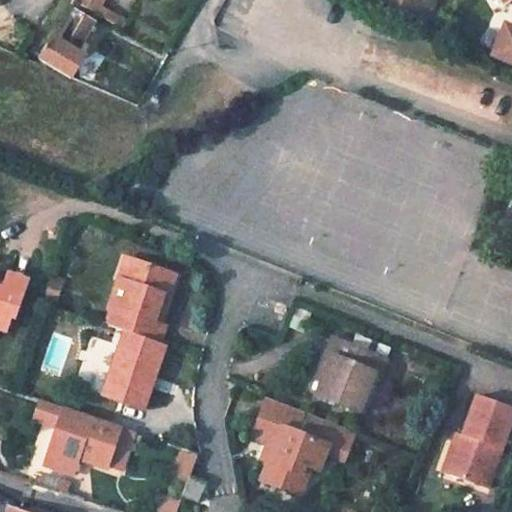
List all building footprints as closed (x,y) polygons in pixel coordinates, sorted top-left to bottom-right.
[(116,26),(120,19),(101,9),(106,0),(77,0),(75,3),(98,16),(116,26)] [(395,0),(381,0),(378,8),(390,12),(395,0)] [(420,0),(395,0),(390,12),(413,21),(420,0)] [(71,79),(83,58),(76,54),(98,16),(75,3),(42,61),(71,79)] [(511,28),(504,25),(490,58),(511,67),(511,28)] [(126,280),(134,259),(128,257),(121,278),(126,280)] [(158,343),(164,325),(158,323),(165,303),(160,302),(171,271),(134,259),(126,280),(121,278),(110,306),(113,307),(107,325),(123,330),(158,343)] [(0,327),(5,330),(14,316),(11,315),(29,278),(10,271),(4,286),(0,284),(0,327)] [(160,302),(165,303),(176,272),(171,271),(160,302)] [(123,330),(101,394),(142,408),(165,345),(158,343),(123,330)] [(321,382),(315,397),(359,414),(373,373),(380,375),(386,359),(382,358),(386,350),(353,336),(350,345),(331,337),(318,371),(324,374),(321,382)] [(324,374),(318,371),(314,380),(321,382),(324,374)] [(459,436),(446,471),(483,487),(502,438),(511,441),(511,407),(475,393),(459,436)] [(356,433),(266,396),(250,436),(267,443),(280,448),(272,468),(264,465),(257,483),(291,496),(302,470),(319,476),(330,449),(347,456),(356,433)] [(125,429),(66,409),(42,401),(35,419),(60,427),(47,464),(63,470),(76,475),(82,459),(110,469),(125,429)] [(459,436),(453,432),(438,468),(446,471),(459,436)] [(259,462),(264,465),(272,468),(280,448),(267,443),(259,462)] [(190,476),(198,454),(182,449),(172,479),(187,485),(190,476)] [(302,470),(291,496),(307,503),(319,476),(302,470)] [(208,482),(190,476),(187,485),(183,497),(200,503),(208,482)] [(62,484),(43,477),(40,487),(59,493),(62,484)] [(71,487),(62,484),(59,493),(68,497),(71,487)] [(177,511),(181,503),(165,498),(159,511),(177,511)]
